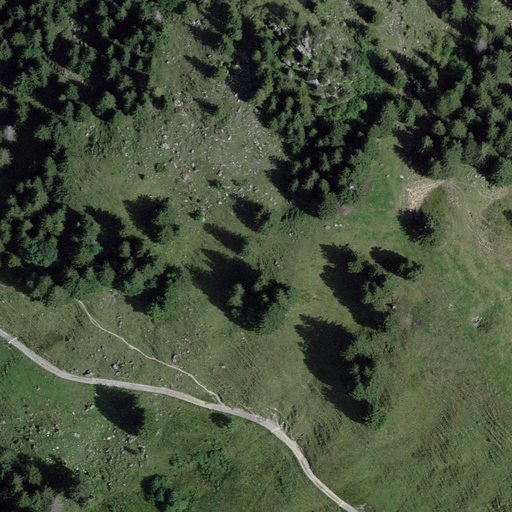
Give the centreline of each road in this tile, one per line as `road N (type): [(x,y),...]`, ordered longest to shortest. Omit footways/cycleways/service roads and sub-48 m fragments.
road 1 (track): [(222,407),(61,374),(0,330)]
road 2 (track): [(222,407),(282,433),(311,478),(356,511)]
